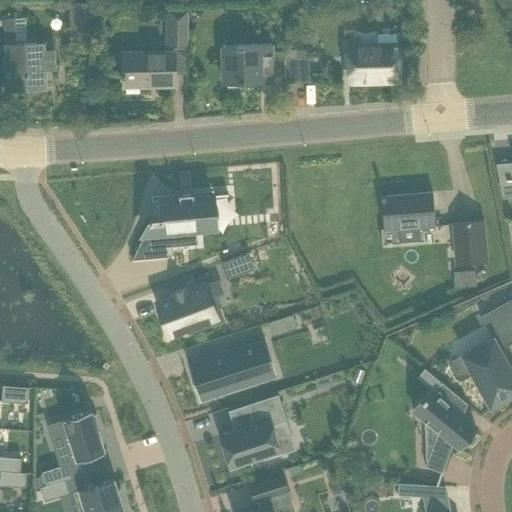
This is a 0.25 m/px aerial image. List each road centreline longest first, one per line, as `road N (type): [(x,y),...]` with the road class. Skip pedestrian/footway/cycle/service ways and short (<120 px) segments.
road 1 (tertiary): [(17,154),(437,120)]
road 2 (residential): [(191,511),(143,372),(21,177),(17,154)]
road 3 (residential): [(437,120),(442,0)]
